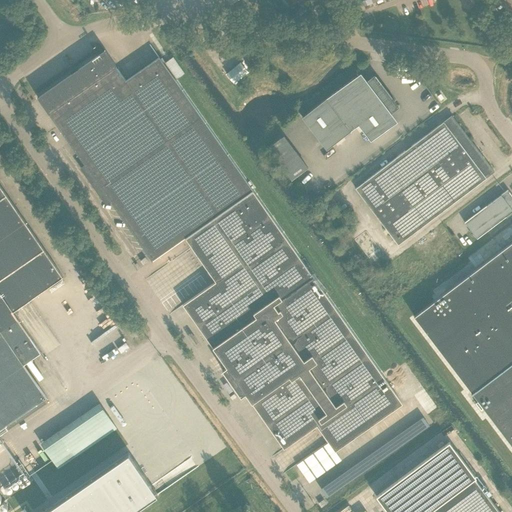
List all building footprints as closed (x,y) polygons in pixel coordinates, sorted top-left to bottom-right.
[(299,258),(260,203),(158,57),(124,80),(103,50),(36,97),(151,260),(184,237),(215,281),(182,304),(226,367),(221,370),(240,396),(244,393),(283,448),(316,425),(334,451),(401,403),(324,294),(327,292),(302,255),(299,258)] [(226,74),(234,84),(247,73),(240,63),(226,74)] [(365,82),(359,75),(302,117),(327,150),(359,125),(371,141),(395,123),(389,115),(398,109),(373,76),(365,82)] [(493,171),(451,115),(354,188),(397,245),(455,200),(493,171)] [(308,168),(284,136),(268,148),(292,181),(308,168)] [(0,442),(3,441),(0,436),(0,427),(46,397),(23,364),(40,352),(11,311),(62,276),(0,185),(0,442)] [(511,196),(507,189),(467,217),(463,221),(476,238),(511,211),(511,196)] [(511,240),(413,315),(511,445),(511,240)] [(99,402),(41,442),(58,468),(117,428),(99,402)] [(499,511),(474,478),(476,477),(449,441),(377,495),(389,511),(499,511)] [(125,457),(44,511),(134,511),(154,499),(125,457)]
